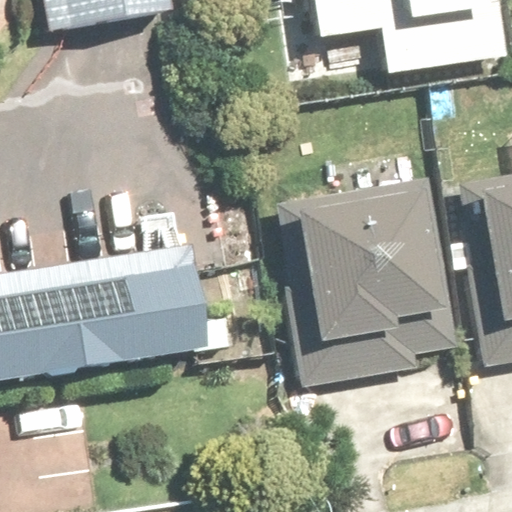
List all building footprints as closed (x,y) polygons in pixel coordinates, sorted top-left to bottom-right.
[(170,0),(41,0),(49,41),(174,20),(170,0)] [(503,66),(494,0),(273,0),(274,0),(312,0),(319,48),(380,40),(385,81),(503,66)] [(511,142),(509,144),(511,162),(511,178),(449,190),(481,374),(511,368),(511,142)] [(274,201),(296,392),(416,377),(414,357),(451,353),(431,182),(274,201)] [(0,384),(218,352),(197,214),(141,222),(148,265),(0,287),(0,384)]
